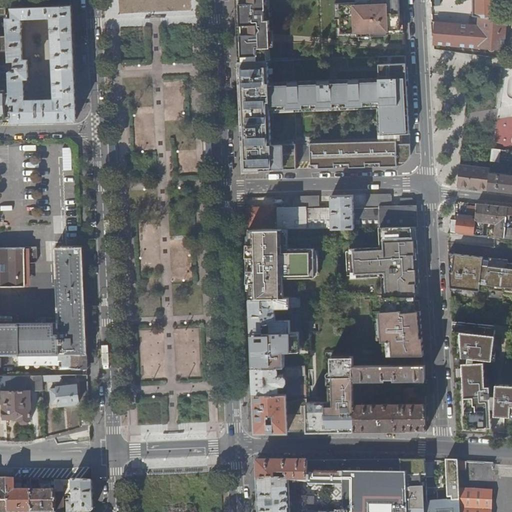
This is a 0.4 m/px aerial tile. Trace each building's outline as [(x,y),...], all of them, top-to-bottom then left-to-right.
[(237,0),(239,39),(264,38),(264,32),(266,31),(266,30),(271,30),(270,8),(267,8),(266,0),(237,0)] [(400,11),(399,0),(356,0),(335,1),(335,16),(341,16),(341,31),(358,30),(358,34),(388,32),(388,28),(401,27),(400,16),(387,17),(387,12),(400,11)] [(511,0),(473,0),(473,16),(479,17),(498,20),(498,0),(511,0)] [(10,80),(11,92),(12,119),(12,121),(77,120),(72,5),(13,7),(13,17),(7,17),(8,36),(8,44),(9,48),(9,51),(9,61),(15,61),(15,67),(17,67),(17,71),(10,71),(10,80)] [(505,52),(506,46),(509,21),(507,21),(498,20),(479,17),(478,26),(435,22),(435,26),(433,26),(433,36),(433,44),(434,44),(434,46),(435,46),(504,52),(505,52)] [(0,44),(8,44),(8,36),(0,36),(0,44)] [(243,141),(244,141),(246,170),(298,169),(297,140),(272,141),(271,113),(296,112),(296,108),(380,106),(382,135),(410,134),(406,56),(379,57),(379,78),(269,81),(269,60),(240,61),(243,141)] [(330,58),(330,67),(349,66),(349,57),(330,58)] [(0,80),(10,80),(10,71),(0,71),(0,80)] [(5,90),(0,90),(0,118),(12,119),(11,92),(5,92),(5,90)] [(212,161),(212,138),(201,138),(202,161),(212,161)] [(119,164),(118,141),(108,142),(109,164),(119,164)] [(411,155),(411,144),(377,146),(377,141),(370,141),(370,145),(362,145),(362,142),(354,142),(355,145),(347,145),(347,142),(339,142),(339,146),(331,146),(331,142),(323,143),(323,146),(317,146),(317,143),(312,143),(312,168),(399,166),(402,165),(405,163),(409,160),(410,158),(411,155)] [(490,167),(494,168),(495,162),(499,162),(500,150),(492,149),(490,167)] [(460,165),(457,186),(471,188),(471,185),(478,186),(478,189),(487,190),(489,173),(490,168),(460,165)] [(487,190),(511,192),(511,175),(494,173),(489,173),(487,190)] [(418,225),(417,205),(413,199),(401,200),(402,205),(391,205),(391,194),(367,194),(367,207),(354,208),(354,195),(332,195),(332,207),(319,207),(307,208),(306,206),(294,207),(247,208),(248,230),(292,228),(384,226),(416,225),(418,225)] [(293,196),(294,207),(306,206),(307,208),(319,207),(319,195),(293,196)] [(476,219),(474,235),(482,236),(484,223),(490,224),(490,222),(496,222),(495,230),(488,229),(487,237),(504,238),(505,228),(505,225),(507,207),(477,204),(476,219)] [(450,219),(450,224),(451,224),(451,232),(456,233),(456,232),(474,234),(476,219),(457,217),(457,219),(450,219)] [(416,240),(416,225),(384,226),(385,245),(351,246),(352,275),(385,274),(386,296),(417,296),(417,283),(419,283),(419,269),(415,269),(415,254),(419,254),(419,240),(416,240)] [(248,230),(249,244),(270,243),(279,247),(279,249),(285,249),(285,239),(292,239),(292,228),(248,230)] [(249,263),(250,298),(285,298),(284,286),(281,283),(281,278),(319,276),(319,248),(292,248),(292,239),(285,239),(285,249),(279,249),(279,247),(270,243),(249,244),(250,263),(249,263)] [(0,325),(86,325),(85,287),(83,246),(55,247),(57,287),(59,321),(0,322),(0,285),(24,285),(24,248),(0,248),(0,325)] [(449,252),(451,287),(480,290),(482,271),(481,271),(481,263),(483,263),(484,257),(449,252)] [(505,293),(511,293),(511,263),(509,263),(509,259),(500,258),(500,259),(491,259),(491,257),(488,288),(505,290),(505,293)] [(424,354),(421,296),(417,296),(386,296),(386,312),(381,312),(382,340),(384,340),(384,355),(424,354)] [(285,298),(250,298),(251,331),(291,330),(291,320),(279,320),(279,314),(276,314),(276,308),(301,307),(301,298),(285,298)] [(452,320),(453,330),(497,335),(498,326),(452,320)] [(294,322),(294,330),(300,330),(302,330),(302,322),(294,322)] [(88,354),(86,325),(0,325),(0,354),(23,354),(88,354)] [(251,331),(253,367),(278,366),(285,366),(285,351),(296,351),(296,341),(300,341),(300,330),(294,330),(291,330),(251,331)] [(455,363),(480,362),(480,361),(481,354),(494,356),(497,335),(453,330),(455,363)] [(88,369),(88,354),(23,354),(23,364),(60,364),(60,366),(72,366),(73,369),(88,369)] [(353,356),(330,356),(331,370),(332,370),(332,384),(330,385),(330,406),(321,406),(321,401),(307,402),(307,406),(307,431),(354,430),(354,403),(354,380),(353,365),(353,356)] [(455,363),(458,431),(463,431),(490,433),(489,405),(488,386),(485,386),(484,362),(480,362),(455,363)] [(394,379),(425,379),(424,365),(353,365),(354,380),(384,380),(384,377),(394,377),(394,379)] [(278,366),(253,367),(254,394),(279,394),(278,384),(284,383),(285,381),(285,378),(282,376),(282,373),(280,373),(279,375),(278,375),(278,366)] [(306,374),(305,366),(286,366),(286,373),(288,374),(306,374)] [(42,376),(26,376),(26,391),(30,391),(42,391),(42,376)] [(511,384),(497,384),(497,385),(497,404),(497,415),(511,415),(511,384)] [(60,405),(79,403),(77,385),(58,386),(58,388),(51,389),(52,404),(59,404),(60,405)] [(287,387),(288,394),(301,394),(300,385),(289,385),(287,387)] [(497,385),(488,386),(489,405),(497,404),(497,385)] [(354,403),(354,430),(427,430),(425,388),(404,387),(404,402),(366,403),(366,401),(363,401),(363,403),(354,403)] [(31,420),(30,391),(26,391),(3,391),(3,397),(0,397),(0,403),(3,403),(4,418),(18,418),(18,420),(20,420),(22,423),(27,423),(29,420),(31,420)] [(256,432),(288,431),(287,415),(302,414),(302,406),(307,406),(307,402),(307,400),(303,400),(302,401),(287,402),(287,394),(279,394),(254,394),(254,403),(256,432)] [(288,431),(307,431),(307,406),(302,406),(302,414),(287,415),(288,431)] [(469,469),(469,460),(460,459),(459,461),(460,469),(469,469)] [(409,511),(409,504),(407,473),(402,473),(401,460),(309,461),(309,482),(309,485),(345,485),(345,511),(314,511),(311,510),(311,497),(302,497),(302,511),(409,511)] [(309,461),(257,462),(258,481),(290,479),(290,482),(301,482),(309,482),(309,461)] [(459,461),(447,461),(448,488),(453,488),(453,501),(437,501),(437,504),(431,504),(416,504),(409,504),(409,511),(461,511),(461,488),(459,461)] [(0,511),(9,511),(8,479),(1,479),(0,487),(0,511)] [(32,511),(32,490),(25,490),(22,490),(22,479),(8,479),(9,511),(32,511)] [(56,511),(55,490),(40,490),(40,480),(32,479),(32,490),(32,511),(56,511)] [(290,479),(258,481),(259,511),(291,511),(290,482),(290,479)] [(90,511),(94,509),(93,481),(55,480),(55,485),(55,490),(56,511),(64,511),(65,495),(66,494),(68,494),(69,492),(70,490),(73,490),(73,492),(71,492),(71,495),(73,495),(73,502),(68,502),(67,511),(90,511)] [(461,488),(461,511),(493,511),(495,490),(461,488)]
